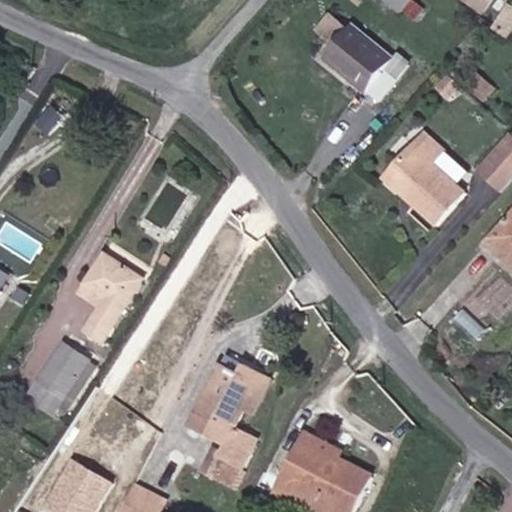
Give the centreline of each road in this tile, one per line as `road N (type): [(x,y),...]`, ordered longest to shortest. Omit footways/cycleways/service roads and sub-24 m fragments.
road 1 (residential): [(511,458),(486,440),(283,198),(177,89)]
road 2 (residential): [(177,89),(0,3)]
road 3 (residential): [(177,89),(261,0)]
